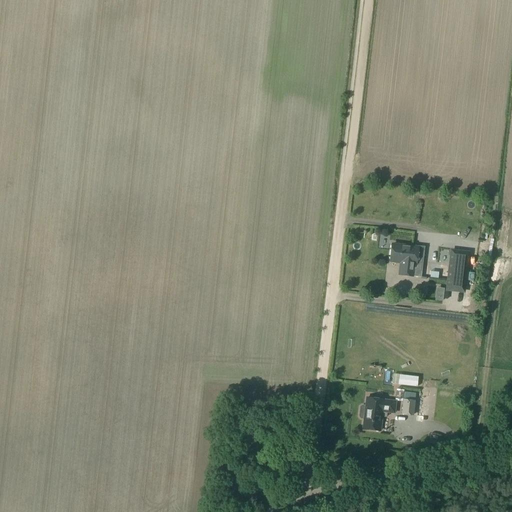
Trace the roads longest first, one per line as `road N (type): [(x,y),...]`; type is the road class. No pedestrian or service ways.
road 1 (track): [(309,494),(367,0)]
road 2 (unclassified): [(511,461),(342,484),(271,511)]
